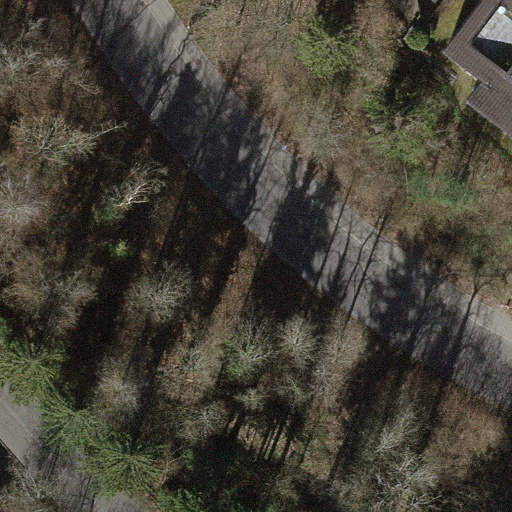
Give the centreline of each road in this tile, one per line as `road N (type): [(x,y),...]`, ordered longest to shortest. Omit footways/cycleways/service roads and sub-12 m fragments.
road 1 (secondary): [(111,0),(226,163),(308,240),(395,311),(511,372)]
road 2 (unclassified): [(114,511),(0,392)]
